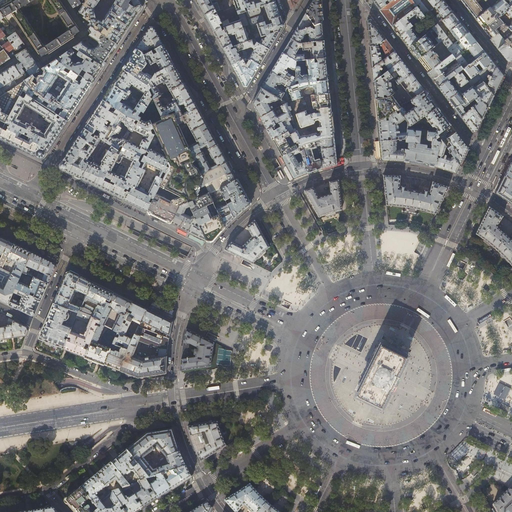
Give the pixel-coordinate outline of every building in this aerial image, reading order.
[(0,0),(0,11),(4,17),(12,13),(39,54),(40,53),(42,56),(46,54),(48,53),(49,54),(75,37),(74,36),(77,34),(76,34),(80,31),(78,28),(79,28),(60,0),(0,0)] [(86,0),(86,1),(79,11),(78,14),(81,18),(83,14),(84,15),(83,17),(90,22),(89,25),(97,30),(99,28),(100,29),(101,27),(103,29),(101,33),(107,37),(109,38),(118,44),(123,36),(129,26),(115,18),(117,15),(110,10),(102,22),(96,18),(94,9),(98,2),(95,0),(86,0)] [(95,0),(98,2),(99,0),(116,0),(110,10),(117,15),(115,18),(129,26),(135,17),(142,6),(141,4),(135,7),(131,0),(95,0)] [(196,0),(199,6),(204,15),(215,9),(212,4),(210,5),(208,4),(209,3),(208,0),(207,0),(196,0)] [(210,0),(212,4),(215,9),(217,14),(221,22),(223,26),(240,19),(238,14),(236,9),(233,0),(234,0),(210,0)] [(264,5),(275,1),(274,0),(260,0),(260,1),(254,3),(254,1),(248,3),(246,0),(235,0),(238,8),(236,9),(238,14),(246,11),(245,8),(246,7),(247,11),(259,7),(264,5)] [(298,0),(287,0),(290,8),(294,8),(298,0)] [(321,10),(319,0),(313,0),(308,9),(305,14),(312,23),(314,25),(322,23),(321,10)] [(392,0),(371,0),(374,3),(379,10),(386,5),(385,3),(385,2),(387,0),(389,2),(392,0)] [(415,4),(411,0),(392,0),(389,2),(386,5),(379,10),(385,17),(392,26),(413,10),(411,7),(415,4)] [(419,0),(411,0),(415,4),(416,6),(418,4),(420,7),(418,8),(423,15),(428,11),(419,0)] [(448,6),(442,0),(433,7),(428,11),(423,15),(424,17),(433,28),(437,24),(438,23),(440,22),(442,21),(453,12),(448,6)] [(484,0),(460,0),(463,3),(468,9),(472,15),(476,19),(483,12),(479,7),(485,0),(484,0)] [(511,4),(510,6),(507,8),(504,5),(507,3),(504,0),(497,0),(498,2),(491,8),(498,16),(500,18),(506,12),(509,16),(508,17),(509,18),(510,18),(510,17),(511,18),(511,21),(510,25),(507,27),(511,32),(511,4)] [(278,9),(275,1),(264,5),(265,8),(264,9),(265,13),(266,12),(269,20),(280,16),(278,9)] [(261,13),(259,7),(247,11),(246,11),(238,14),(240,19),(243,28),(245,27),(248,26),(246,18),(261,13)] [(417,7),(413,10),(392,26),(395,31),(399,36),(411,27),(424,17),(423,15),(418,8),(417,7)] [(490,7),(483,12),(476,19),(480,24),(483,28),(498,16),(491,8),(490,7)] [(221,22),(217,14),(215,9),(204,15),(208,21),(213,31),(221,27),(223,26),(221,22)] [(455,15),(453,12),(442,21),(444,24),(447,27),(450,31),(460,22),(455,15)] [(310,24),(312,23),(305,14),(301,22),(297,27),(298,31),(310,27),(309,26),(310,24)] [(256,24),(264,21),(262,15),(249,20),(251,25),(253,25),(256,24)] [(282,20),(280,16),(269,20),(264,21),(256,24),(261,37),(265,35),(277,31),(280,33),(280,31),(283,28),(282,27),(283,27),(283,26),(283,25),(283,24),(282,20)] [(506,26),(500,18),(498,16),(483,28),(488,35),(491,38),(498,33),(506,26)] [(240,19),(223,26),(224,28),(222,29),(221,27),(213,31),(218,40),(222,48),(231,43),(230,40),(234,37),(235,36),(235,35),(235,34),(238,44),(241,43),(249,40),(245,27),(243,28),(240,19)] [(381,42),(385,39),(379,31),(370,19),(367,20),(368,33),(370,46),(375,46),(375,47),(378,46),(377,44),(379,43),(381,45),(382,44),(381,42)] [(101,33),(97,30),(89,25),(83,21),(91,33),(90,35),(98,41),(99,42),(99,43),(97,47),(92,48),(91,48),(90,48),(89,48),(89,47),(85,44),(83,41),(74,47),(92,59),(94,61),(103,66),(110,56),(118,44),(109,38),(108,40),(106,39),(106,38),(107,37),(101,33)] [(465,27),(460,22),(450,31),(452,34),(454,37),(454,36),(458,41),(468,32),(465,27)] [(322,23),(314,25),(315,29),(314,29),(314,28),(313,28),(312,28),(310,28),(310,27),(298,31),(297,27),(293,34),(291,38),(298,43),(301,43),(301,41),(306,33),(308,34),(308,41),(307,41),(307,42),(324,41),(323,32),(322,23)] [(511,48),(511,32),(507,27),(506,26),(498,33),(511,48)] [(142,38),(136,48),(142,52),(143,55),(151,51),(150,48),(151,48),(152,50),(155,48),(163,44),(158,36),(154,27),(153,27),(150,27),(142,38)] [(411,27),(399,36),(403,41),(408,48),(422,37),(421,35),(419,37),(416,34),(414,32),(411,27)] [(273,43),(280,33),(277,31),(265,35),(265,37),(264,38),(262,39),(261,41),(259,37),(255,39),(254,39),(255,42),(269,50),(273,43)] [(9,40),(11,42),(12,41),(14,43),(12,44),(15,47),(16,49),(23,43),(15,32),(7,38),(9,40)] [(435,39),(431,34),(430,32),(422,37),(408,48),(413,54),(417,59),(418,59),(432,48),(438,43),(435,39)] [(473,38),(468,32),(458,41),(453,44),(448,49),(452,54),(456,59),(465,51),(463,49),(459,52),(454,46),(460,42),(467,50),(477,42),(473,38)] [(511,48),(498,33),(491,38),(490,39),(495,46),(503,55),(508,61),(510,61),(511,57),(511,48)] [(301,43),(298,43),(291,38),(285,47),(282,52),(296,60),(297,60),(304,60),(304,54),(297,55),(295,54),(299,48),(302,48),(301,43)] [(453,44),(448,38),(443,42),(448,49),(453,44)] [(248,58),(250,59),(260,65),(264,58),(269,50),(255,42),(254,39),(249,40),(241,43),(244,52),(245,54),(246,57),(248,58)] [(390,45),(385,39),(381,42),(382,44),(381,45),(379,46),(380,48),(381,50),(382,49),(385,54),(383,55),(384,59),(394,51),(390,45)] [(12,44),(11,42),(9,40),(1,46),(7,54),(15,47),(12,44)] [(324,41),(307,42),(301,43),(302,48),(302,50),(310,50),(311,59),(316,58),(317,58),(326,58),(325,49),(324,41)] [(477,42),(467,50),(465,51),(456,59),(461,66),(463,68),(484,52),(481,47),(477,42)] [(244,52),(241,43),(238,44),(234,46),(234,47),(232,49),(231,47),(232,46),(231,43),(222,48),(227,56),(231,65),(246,57),(245,54),(240,57),(237,52),(242,50),(243,53),(244,52)] [(0,65),(11,59),(7,54),(1,46),(0,45),(0,44),(0,65)] [(169,54),(163,44),(155,48),(158,53),(155,55),(152,50),(151,51),(143,55),(147,63),(148,66),(151,64),(156,61),(161,70),(165,68),(174,63),(169,54)] [(26,70),(30,76),(32,75),(40,69),(27,50),(31,48),(30,46),(16,55),(20,62),(15,65),(14,65),(11,67),(0,73),(0,88),(24,73),(25,72),(22,68),(25,67),(26,69),(26,70)] [(379,46),(378,46),(375,47),(375,46),(370,46),(371,57),(372,68),(376,65),(381,61),(384,59),(383,55),(383,54),(382,54),(381,53),(380,53),(379,49),(380,48),(379,46)] [(91,61),(92,59),(74,47),(73,48),(75,51),(78,53),(78,54),(78,55),(78,56),(83,59),(81,63),(81,62),(80,62),(79,62),(78,62),(77,62),(77,63),(76,63),(76,64),(71,60),(71,59),(71,58),(70,58),(74,52),(72,48),(60,56),(61,57),(62,56),(64,57),(60,62),(79,74),(83,69),(85,71),(83,74),(83,75),(84,75),(83,77),(92,83),(98,75),(103,66),(94,61),(93,63),(91,61)] [(142,52),(136,48),(129,59),(123,69),(130,74),(132,71),(135,74),(134,76),(148,85),(149,83),(153,77),(147,73),(145,73),(142,71),(142,70),(143,68),(144,69),(147,63),(143,55),(142,52)] [(432,48),(418,59),(422,64),(428,72),(442,61),(432,48)] [(397,55),(394,51),(384,59),(381,61),(385,65),(386,67),(385,67),(386,69),(385,70),(386,72),(387,71),(401,60),(397,55)] [(296,65),(296,60),(282,52),(277,62),(271,72),(277,75),(281,75),(292,82),(295,83),(295,81),(296,77),(288,73),(289,72),(287,70),(286,69),(287,68),(289,70),(290,68),(293,69),(296,69),(296,65)] [(488,57),(484,52),(463,68),(460,71),(462,73),(465,71),(469,76),(466,79),(468,81),(478,73),(479,72),(474,65),(478,63),(483,69),(492,62),(488,57)] [(456,59),(452,54),(442,61),(428,72),(427,73),(430,76),(433,81),(443,74),(440,70),(456,59)] [(242,61),(248,58),(246,57),(231,65),(236,74),(243,87),(247,87),(255,75),(260,65),(250,59),(248,63),(247,62),(247,64),(248,64),(247,66),(245,66),(242,61)] [(326,58),(317,58),(317,62),(315,62),(314,60),(315,60),(316,60),(316,58),(311,59),(306,59),(307,66),(308,66),(309,74),(303,75),(302,76),(301,75),(300,67),(300,66),(299,66),(298,66),(298,65),(296,65),(296,69),(296,77),(295,81),(298,81),(298,84),(303,82),(316,81),(316,78),(318,78),(319,80),(328,79),(327,69),(326,58)] [(32,75),(30,76),(24,80),(27,84),(24,89),(26,90),(27,90),(28,89),(29,90),(27,94),(58,115),(60,116),(68,121),(80,101),(92,83),(83,77),(81,80),(81,81),(82,81),(80,84),(78,83),(78,82),(78,81),(76,79),(79,74),(60,62),(57,67),(55,65),(58,61),(56,59),(49,64),(44,67),(43,68),(46,72),(43,76),(42,76),(41,76),(40,76),(38,79),(38,80),(38,81),(39,82),(37,85),(31,81),(34,77),(32,75)] [(406,66),(401,60),(387,71),(391,75),(396,71),(400,76),(395,80),(398,84),(399,83),(411,73),(406,66)] [(383,67),(385,65),(381,61),(376,65),(372,68),(373,75),(373,81),(381,76),(382,75),(381,73),(380,69),(381,67),(382,67),(383,67)] [(493,95),(498,85),(500,81),(503,75),(492,62),(483,69),(479,72),(478,73),(482,78),(482,79),(493,95)] [(179,73),(174,63),(165,68),(167,73),(165,74),(164,73),(163,74),(161,70),(155,73),(153,77),(149,83),(151,87),(154,94),(153,97),(154,99),(161,95),(156,86),(163,82),(164,83),(166,83),(170,90),(184,83),(179,73)] [(460,71),(463,68),(461,66),(445,77),(443,74),(433,81),(436,84),(438,87),(449,79),(453,76),(458,72),(460,71)] [(130,74),(123,69),(118,77),(113,84),(123,91),(124,92),(129,95),(131,93),(131,92),(131,91),(129,90),(129,89),(132,84),(134,86),(133,87),(144,94),(142,96),(140,98),(141,99),(139,102),(147,107),(153,97),(149,90),(151,87),(149,83),(148,85),(134,76),(130,74)] [(391,75),(387,71),(386,72),(385,73),(383,74),(384,76),(382,78),(381,76),(373,81),(374,90),(375,99),(384,98),(383,95),(385,95),(386,95),(387,96),(387,97),(388,97),(391,95),(394,93),(395,92),(391,86),(390,83),(389,82),(389,81),(390,80),(390,79),(391,79),(391,78),(392,78),(393,78),(391,75)] [(295,85),(295,83),(292,82),(281,75),(277,75),(271,72),(266,80),(261,88),(268,92),(269,90),(272,91),(270,93),(286,103),(289,101),(286,93),(282,98),(284,93),(283,91),(278,88),(276,86),(278,84),(283,87),(286,86),(288,87),(295,85)] [(460,75),(458,72),(453,76),(456,79),(456,82),(460,86),(461,87),(468,82),(468,81),(466,79),(462,73),(460,75)] [(418,82),(411,73),(399,83),(412,99),(424,90),(418,82)] [(471,86),(482,78),(478,73),(468,81),(468,82),(471,86)] [(328,79),(319,80),(316,81),(303,82),(298,84),(295,85),(288,87),(285,89),(286,92),(289,91),(292,100),(307,95),(329,93),(329,86),(328,79)] [(449,79),(438,87),(443,94),(448,100),(458,92),(452,85),(454,84),(449,79)] [(493,95),(482,79),(480,81),(479,82),(480,84),(475,88),(474,85),(472,87),(480,98),(482,100),(487,108),(490,103),(493,96),(494,95),(493,95)] [(0,133),(20,96),(24,89),(27,84),(24,80),(0,96),(0,133)] [(190,92),(184,83),(170,90),(174,98),(173,99),(174,101),(165,106),(162,105),(159,99),(163,97),(161,95),(154,99),(162,117),(173,114),(195,102),(190,92)] [(123,91),(113,84),(107,92),(103,99),(112,106),(116,109),(129,117),(136,120),(138,121),(140,119),(140,118),(138,116),(141,112),(143,113),(147,107),(139,102),(134,110),(124,103),(123,104),(120,102),(123,98),(125,100),(125,99),(126,100),(129,95),(124,92),(123,94),(121,93),(123,91)] [(496,97),(501,86),(498,85),(493,95),(494,95),(493,96),(496,97)] [(463,93),(462,94),(470,105),(474,102),(476,104),(472,107),(472,108),(482,120),(484,115),(487,108),(482,100),(481,101),(480,100),(480,99),(480,98),(472,87),(463,93)] [(270,93),(268,92),(261,88),(257,95),(252,103),(256,110),(260,117),(273,110),(269,104),(273,101),(275,101),(279,99),(283,105),(286,103),(270,93)] [(430,97),(424,90),(412,99),(410,101),(411,102),(410,102),(410,103),(412,105),(413,105),(414,106),(406,112),(403,108),(402,108),(401,108),(400,108),(398,110),(404,118),(407,122),(407,129),(425,116),(437,107),(430,97)] [(460,91),(458,92),(448,100),(454,109),(460,117),(466,113),(465,113),(464,111),(471,105),(470,105),(462,94),(461,92),(460,91)] [(307,95),(292,100),(289,101),(294,115),(296,114),(305,111),(312,108),(314,108),(331,106),(330,100),(329,93),(307,95)] [(36,156),(37,156),(37,157),(38,157),(39,158),(40,158),(41,158),(42,158),(43,157),(44,156),(45,156),(45,155),(46,154),(46,153),(46,152),(46,151),(47,152),(57,137),(68,121),(60,116),(59,118),(57,117),(58,115),(27,94),(25,98),(20,96),(0,133),(0,138),(16,146),(34,155),(35,154),(36,155),(36,156)] [(400,108),(391,95),(388,97),(387,97),(384,98),(375,99),(376,109),(377,120),(390,116),(398,110),(400,108)] [(97,132),(100,134),(98,137),(105,142),(111,146),(118,150),(121,146),(123,147),(126,141),(123,139),(121,140),(120,141),(116,139),(114,139),(114,140),(110,137),(112,134),(113,134),(115,133),(115,134),(120,126),(119,124),(121,121),(125,123),(125,125),(129,128),(128,128),(129,128),(129,129),(132,132),(133,130),(137,124),(134,123),(136,120),(129,117),(116,109),(114,112),(114,113),(114,114),(113,114),(113,115),(112,115),(112,114),(111,114),(111,113),(111,112),(109,110),(112,106),(103,99),(93,113),(84,128),(92,133),(94,134),(95,132),(96,132),(96,133),(97,133),(97,132)] [(289,101),(286,103),(283,105),(273,110),(260,117),(263,123),(267,129),(274,126),(278,123),(290,117),(294,115),(289,101)] [(201,113),(195,102),(173,114),(178,124),(184,121),(185,123),(186,122),(191,131),(206,123),(201,113)] [(331,106),(314,108),(314,110),(318,109),(318,112),(315,113),(314,112),(308,114),(306,114),(305,111),(296,114),(298,122),(297,122),(298,127),(300,127),(301,127),(313,123),(314,122),(314,121),(318,119),(319,121),(319,123),(319,127),(318,127),(317,128),(317,129),(318,130),(320,130),(320,132),(319,133),(318,134),(316,132),(306,135),(305,135),(300,136),(297,131),(297,130),(296,131),(290,134),(290,135),(292,139),(294,141),(294,142),(295,141),(296,143),(298,143),(298,144),(300,147),(304,144),(314,141),(323,138),(334,137),(333,130),(332,117),(331,106)] [(445,118),(437,107),(425,116),(427,119),(425,121),(426,124),(428,125),(431,124),(432,126),(431,128),(435,131),(438,134),(451,125),(445,118)] [(472,108),(465,113),(466,113),(460,117),(466,124),(472,132),(476,132),(477,129),(481,120),(482,120),(472,108)] [(397,124),(404,118),(398,110),(390,116),(377,120),(378,131),(379,141),(406,138),(406,131),(403,131),(403,132),(399,133),(399,131),(397,131),(397,129),(398,129),(398,128),(398,125),(397,125),(397,124)] [(173,192),(164,197),(156,193),(153,198),(152,202),(147,211),(159,217),(171,223),(175,215),(176,213),(179,205),(188,201),(190,206),(191,209),(192,212),(194,215),(195,218),(197,222),(198,225),(205,240),(206,241),(209,241),(211,241),(212,241),(220,233),(225,227),(218,213),(213,215),(208,204),(213,201),(209,192),(198,197),(196,192),(197,186),(198,188),(200,187),(199,186),(200,181),(201,181),(202,176),(201,174),(199,170),(198,167),(193,164),(192,160),(194,159),(193,157),(188,147),(178,124),(173,114),(162,117),(161,117),(162,119),(152,124),(156,132),(159,139),(164,150),(169,161),(172,159),(174,162),(170,164),(169,167),(166,173),(163,178),(160,185),(173,192)] [(291,120),(290,117),(278,123),(279,125),(279,127),(275,129),(274,126),(267,129),(269,134),(272,139),(288,131),(290,134),(296,131),(295,128),(293,129),(289,121),(291,120)] [(140,119),(138,121),(137,124),(133,130),(146,136),(145,139),(144,138),(142,139),(139,146),(127,140),(126,141),(123,147),(120,152),(116,159),(117,160),(121,162),(123,156),(132,161),(125,176),(126,176),(125,178),(115,173),(106,191),(115,195),(123,200),(128,190),(129,186),(139,166),(141,163),(139,159),(142,153),(146,152),(146,151),(156,132),(152,124),(150,120),(145,122),(140,119)] [(212,133),(206,123),(191,131),(196,140),(195,140),(196,142),(188,147),(193,157),(218,144),(212,133)] [(455,130),(451,125),(438,134),(439,136),(441,140),(459,166),(468,147),(455,130)] [(92,133),(84,128),(78,137),(64,159),(60,165),(61,169),(70,173),(81,179),(92,162),(94,159),(93,157),(90,155),(96,146),(100,149),(105,142),(98,137),(95,135),(94,137),(91,135),(92,133)] [(407,129),(406,131),(406,138),(405,144),(408,144),(407,148),(408,149),(408,150),(408,151),(405,151),(404,161),(408,162),(414,162),(421,164),(426,165),(434,167),(440,143),(436,142),(436,139),(439,136),(438,134),(435,131),(432,130),(431,131),(430,130),(416,130),(415,130),(415,131),(414,131),(412,129),(407,129)] [(286,138),(290,135),(290,134),(288,131),(272,139),(280,153),(280,154),(282,157),(297,148),(295,144),(290,146),(286,138)] [(139,166),(129,186),(132,187),(130,191),(128,190),(123,200),(135,205),(147,211),(152,202),(149,201),(151,197),(153,198),(156,193),(160,185),(163,178),(160,177),(163,171),(166,173),(169,167),(166,166),(169,161),(164,150),(162,154),(152,149),(153,148),(155,147),(159,139),(156,132),(146,151),(149,152),(147,156),(145,155),(142,161),(144,162),(141,167),(139,166)] [(323,138),(314,141),(316,148),(318,148),(317,146),(320,145),(322,158),(324,158),(324,159),(320,160),(322,168),(330,166),(337,165),(336,155),(335,144),(334,137),(323,138)] [(405,144),(406,138),(379,141),(380,145),(380,151),(381,157),(381,160),(392,160),(404,161),(405,151),(405,150),(396,149),(396,145),(403,145),(403,144),(405,144)] [(441,140),(440,143),(434,167),(439,168),(445,170),(451,171),(455,173),(459,165),(459,166),(441,140)] [(304,144),(300,147),(299,147),(300,152),(302,151),(303,156),(302,156),(303,161),(308,173),(315,170),(322,168),(320,160),(316,148),(314,141),(304,144)] [(199,170),(201,174),(222,165),(227,162),(222,152),(218,144),(193,157),(194,159),(195,161),(197,160),(201,169),(199,170)] [(120,152),(118,150),(111,146),(102,160),(101,160),(101,161),(102,162),(101,164),(100,163),(99,163),(98,165),(92,162),(81,179),(93,185),(106,191),(115,173),(111,171),(117,160),(116,159),(120,152)] [(299,147),(297,148),(282,157),(286,166),(287,166),(288,168),(292,176),(294,179),(300,176),(308,173),(303,161),(298,163),(294,155),(300,152),(299,147)] [(462,167),(470,151),(468,147),(459,166),(462,167)] [(232,170),(227,162),(222,165),(228,180),(231,179),(232,181),(237,179),(232,170)] [(228,180),(222,165),(201,174),(202,176),(209,192),(213,201),(218,213),(225,227),(228,224),(231,220),(234,218),(227,204),(225,200),(221,190),(219,187),(226,184),(229,182),(228,180)] [(417,211),(418,209),(434,214),(435,214),(436,213),(436,211),(437,211),(437,210),(438,208),(439,207),(439,206),(440,205),(440,204),(441,201),(444,196),(445,195),(444,195),(445,194),(446,193),(446,192),(447,190),(448,189),(447,189),(448,187),(448,188),(449,186),(448,186),(444,185),(441,184),(437,183),(434,182),(432,181),(432,183),(430,193),(427,193),(428,191),(425,190),(424,193),(404,189),(404,187),(401,186),(401,188),(399,188),(400,177),(400,176),(399,175),(399,176),(395,175),(392,175),(388,175),(384,175),(383,175),(383,176),(383,178),(383,179),(384,179),(384,181),(384,183),(384,184),(384,186),(385,191),(385,194),(385,195),(385,197),(385,198),(386,198),(386,201),(386,202),(386,204),(386,205),(387,205),(404,207),(404,208),(403,208),(403,209),(402,209),(402,210),(402,211),(403,211),(403,212),(403,213),(417,215),(417,214),(418,214),(418,213),(419,213),(419,212),(418,212),(418,211),(417,211)] [(511,179),(504,176),(500,184),(495,193),(506,200),(510,202),(511,203),(511,179)] [(227,187),(221,190),(225,200),(234,195),(235,198),(234,199),(236,201),(235,201),(234,201),(233,202),(233,203),(233,204),(230,205),(231,205),(231,204),(231,203),(230,203),(229,203),(227,204),(234,218),(241,211),(250,204),(250,203),(249,201),(246,195),(243,190),(241,186),(238,181),(237,179),(232,181),(229,182),(226,184),(226,185),(226,186),(226,187),(227,187)] [(247,188),(242,179),(238,181),(241,186),(243,190),(247,188)] [(325,215),(326,217),(336,214),(335,211),(341,210),(342,210),(338,179),(337,180),(331,181),(330,181),(328,182),(329,182),(330,183),(331,193),(318,197),(313,188),(313,187),(314,187),(314,186),(312,187),(305,190),(304,190),(319,217),(325,215)] [(186,208),(190,206),(188,201),(179,205),(176,213),(177,213),(176,215),(175,215),(171,223),(179,227),(182,229),(187,231),(190,225),(190,224),(193,218),(195,218),(194,215),(190,216),(183,213),(186,208)] [(497,225),(503,216),(497,212),(493,209),(489,206),(482,220),(476,233),(481,237),(488,243),(493,248),(499,252),(504,258),(511,266),(511,240),(498,227),(497,225)] [(195,223),(197,222),(195,218),(193,218),(190,224),(190,225),(187,231),(188,231),(190,233),(196,236),(205,240),(198,225),(196,227),(195,226),(195,225),(195,224),(194,224),(195,223)] [(264,251),(270,246),(255,219),(254,220),(248,226),(248,225),(247,226),(247,227),(248,227),(252,236),(241,247),(233,242),(232,241),(231,242),(231,243),(226,249),(225,249),(225,250),(240,257),(253,263),(254,262),(261,255),(264,251)] [(186,236),(188,231),(187,231),(182,229),(179,227),(177,231),(186,236)] [(196,236),(190,233),(188,238),(203,245),(205,240),(196,236)] [(0,236),(0,267),(1,269),(2,268),(7,258),(14,243),(10,241),(0,236)] [(22,247),(14,243),(7,258),(15,262),(14,264),(16,265),(12,273),(2,268),(1,269),(0,267),(0,299),(8,304),(15,288),(18,281),(19,280),(22,272),(31,251),(22,247)] [(44,258),(31,251),(22,272),(25,273),(33,277),(48,283),(52,275),(55,266),(54,263),(51,262),(45,259),(44,258)] [(371,255),(369,254),(367,259),(367,260),(366,263),(366,265),(364,269),(367,270),(378,274),(388,279),(462,315),(463,314),(464,312),(464,311),(465,310),(466,306),(467,305),(469,300),(395,265),(384,260),(371,255)] [(67,272),(60,286),(53,303),(69,309),(78,312),(79,311),(81,306),(83,302),(79,300),(76,305),(69,302),(75,289),(87,294),(93,282),(82,277),(74,273),(70,271),(67,272)] [(504,314),(234,271),(232,281),(232,283),(231,287),(231,288),(231,290),(501,332),(501,331),(501,330),(502,326),(502,323),(504,314)] [(45,291),(48,283),(33,277),(29,286),(18,281),(15,288),(32,295),(33,293),(35,294),(34,296),(41,299),(45,291)] [(103,287),(93,282),(87,294),(85,298),(86,299),(87,298),(98,303),(97,306),(94,312),(92,311),(93,310),(90,308),(89,306),(86,305),(85,308),(81,306),(79,311),(90,315),(92,316),(100,319),(109,302),(110,299),(113,292),(103,287)] [(33,298),(31,297),(32,295),(15,288),(8,304),(21,310),(32,315),(35,314),(38,307),(41,299),(34,296),(33,298)] [(123,297),(113,292),(110,299),(112,300),(111,302),(110,302),(109,302),(100,319),(98,322),(101,323),(104,325),(112,309),(120,312),(112,329),(118,332),(123,321),(124,319),(133,302),(123,297)] [(140,305),(133,302),(124,319),(126,320),(125,322),(123,321),(118,332),(112,343),(116,344),(117,345),(119,342),(124,344),(123,347),(128,349),(131,340),(124,337),(132,320),(140,323),(147,309),(140,305)] [(67,312),(69,309),(53,303),(50,312),(43,328),(39,337),(39,338),(40,339),(41,339),(46,341),(52,344),(58,346),(63,348),(70,330),(71,327),(63,324),(64,320),(66,320),(67,319),(68,318),(69,317),(69,315),(69,314),(68,313),(67,312)] [(174,316),(158,308),(156,313),(159,315),(171,321),(174,316)] [(156,313),(147,309),(140,323),(138,326),(146,329),(148,326),(151,327),(152,326),(153,326),(151,330),(150,329),(149,330),(154,332),(156,328),(164,332),(163,336),(169,338),(170,330),(172,321),(171,321),(159,315),(156,313)] [(90,315),(79,311),(78,312),(75,318),(87,322),(90,315)] [(98,322),(100,319),(92,316),(84,335),(70,330),(63,348),(68,350),(73,352),(80,355),(85,357),(95,329),(97,325),(98,322)] [(0,339),(8,338),(26,335),(28,330),(27,327),(14,320),(9,318),(7,320),(7,321),(8,322),(8,324),(7,324),(8,326),(0,327),(0,339)] [(105,325),(104,325),(101,323),(100,326),(97,325),(95,329),(85,357),(89,358),(90,358),(95,360),(104,364),(110,348),(97,343),(101,332),(105,325)] [(125,358),(127,359),(126,361),(123,360),(120,370),(138,376),(138,377),(166,373),(167,350),(169,338),(163,336),(154,332),(149,330),(146,329),(138,326),(131,340),(128,349),(125,356),(125,357),(125,358)] [(201,335),(186,328),(184,340),(182,349),(181,359),(180,370),(182,370),(183,370),(184,370),(184,369),(187,369),(189,369),(190,368),(190,369),(191,369),(191,368),(201,367),(202,367),(204,366),(204,367),(205,366),(208,366),(209,366),(210,365),(210,366),(211,365),(211,364),(211,359),(212,359),(212,358),(212,350),(213,350),(213,348),(213,343),(214,343),(214,342),(201,335)] [(366,403),(383,411),(386,405),(391,396),(403,370),(407,360),(410,355),(380,340),(376,346),(372,355),(359,381),(355,390),(352,396),(366,403)] [(123,347),(117,345),(116,344),(114,349),(110,348),(104,364),(112,367),(120,370),(123,360),(125,356),(128,349),(123,347)] [(187,427),(190,437),(192,441),(193,445),(197,455),(200,463),(213,454),(226,446),(226,445),(225,445),(223,440),(223,439),(220,431),(219,429),(219,430),(217,424),(218,424),(217,423),(216,423),(215,423),(214,423),(214,424),(212,424),(210,424),(209,424),(208,424),(207,424),(207,425),(198,426),(197,426),(195,426),(194,426),(194,427),(191,427),(190,427),(188,427),(187,427)] [(134,444),(126,450),(149,478),(152,478),(156,476),(159,475),(157,469),(153,471),(143,458),(157,447),(166,457),(180,453),(177,443),(172,430),(147,433),(134,444)] [(115,460),(111,463),(123,477),(130,471),(131,472),(132,472),(133,472),(139,478),(140,482),(146,480),(149,478),(126,450),(119,457),(118,456),(117,458),(115,460)] [(183,460),(180,453),(166,457),(166,458),(169,465),(157,469),(159,475),(161,474),(175,470),(174,468),(175,468),(175,467),(177,466),(178,469),(186,467),(183,460)] [(103,469),(95,475),(105,487),(106,486),(106,487),(109,485),(109,484),(115,479),(123,488),(129,486),(130,486),(123,477),(111,463),(107,466),(103,469)] [(190,475),(186,467),(178,469),(175,470),(161,474),(171,490),(177,487),(191,478),(190,475)] [(171,490),(161,474),(159,475),(156,476),(157,479),(156,480),(156,481),(155,482),(152,478),(149,478),(146,480),(157,499),(165,494),(171,490)] [(97,494),(105,487),(95,475),(91,479),(88,481),(80,488),(95,506),(100,502),(101,501),(96,496),(97,495),(97,494)] [(146,480),(140,482),(130,485),(131,486),(130,486),(129,486),(130,488),(138,482),(141,487),(140,488),(141,489),(142,489),(143,489),(134,495),(143,508),(150,504),(157,499),(146,480)] [(251,511),(258,511),(267,502),(264,500),(255,490),(250,484),(249,485),(248,486),(248,485),(247,486),(244,488),(243,489),(242,489),(241,490),(238,492),(233,495),(232,496),(231,496),(230,497),(227,499),(226,499),(225,500),(224,501),(225,502),(225,501),(234,511),(238,511),(245,505),(251,511)] [(122,493),(130,488),(129,486),(123,488),(112,492),(122,507),(125,505),(126,508),(123,510),(124,511),(136,511),(143,508),(134,495),(126,500),(126,499),(127,499),(127,498),(126,497),(125,497),(122,493)] [(95,511),(98,510),(95,506),(80,488),(73,494),(66,500),(65,500),(65,501),(65,502),(73,511),(95,511)] [(511,511),(511,489),(509,488),(508,489),(505,493),(504,494),(498,499),(497,500),(493,504),(492,505),(495,511),(496,511),(511,511)] [(100,502),(95,506),(98,510),(95,511),(124,511),(123,510),(122,507),(112,492),(111,499),(115,506),(111,509),(110,508),(108,508),(107,509),(100,502)] [(191,511),(209,511),(212,509),(207,502),(193,511),(191,511)] [(278,511),(276,510),(267,502),(258,511),(278,511)]
